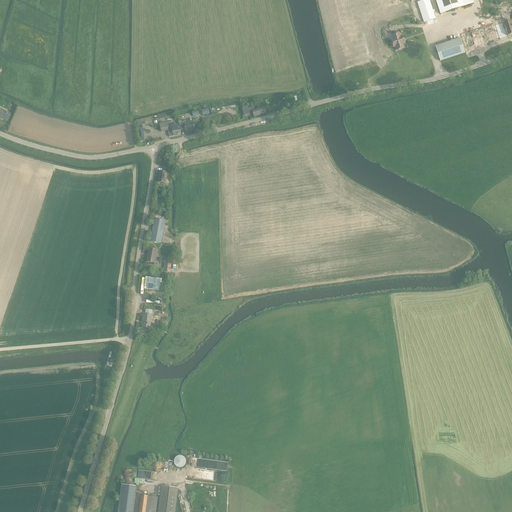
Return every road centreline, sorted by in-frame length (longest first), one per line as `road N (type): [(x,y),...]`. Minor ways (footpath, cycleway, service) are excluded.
road 1 (unclassified): [(80,511),(131,337),(154,147)]
road 2 (unclassified): [(154,147),(511,54)]
road 3 (unclassified): [(0,133),(82,156),(154,147)]
road 4 (unknown): [(131,337),(0,349)]
